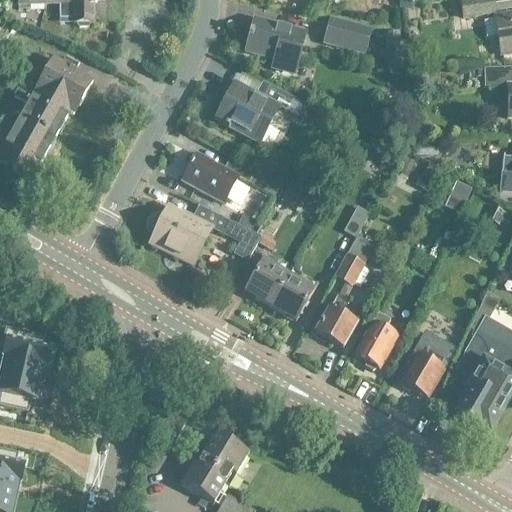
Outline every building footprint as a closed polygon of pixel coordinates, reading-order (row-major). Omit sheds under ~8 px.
[(59,4),(58,0),(18,0),(18,5),(18,11),(29,11),(29,5),(59,4)] [(58,0),(59,4),(59,20),(72,20),(73,25),(76,25),(78,29),(88,28),(90,24),(93,24),(92,0),(58,0)] [(306,0),(304,12),(325,17),(327,4),(306,0)] [(398,10),(397,0),(388,0),(389,11),(398,10)] [(492,0),(478,0),(459,3),(462,23),(495,17),(492,0)] [(511,16),(495,19),(501,57),(511,55),(511,16)] [(300,34),(292,32),(254,22),(246,51),(275,59),(271,74),(288,78),(298,40),(300,34)] [(371,32),(332,22),(325,48),(364,58),(371,32)] [(401,72),(397,34),(383,35),(387,73),(401,72)] [(483,40),(487,56),(498,53),(494,37),(483,40)] [(366,74),(368,59),(326,53),(324,68),(366,74)] [(1,121),(0,122),(0,165),(31,183),(69,116),(73,118),(92,84),(84,79),(87,74),(64,61),(61,66),(53,61),(31,100),(16,91),(12,98),(27,107),(15,128),(1,121)] [(511,70),(484,71),(485,89),(507,88),(508,121),(511,120),(511,70)] [(234,86),(215,123),(225,128),(225,129),(228,131),(229,130),(259,146),(279,110),(302,122),(309,110),(294,102),(262,85),(256,97),(234,86)] [(437,143),(416,144),(416,157),(438,158),(437,143)] [(249,185),(256,172),(231,159),(224,172),(196,157),(181,184),(224,207),(238,179),(249,185)] [(499,194),(511,194),(511,160),(502,160),(499,194)] [(436,177),(423,170),(413,188),(427,195),(436,177)] [(256,172),(249,185),(274,198),(280,185),(256,172)] [(306,189),(294,182),(280,206),(292,213),(306,189)] [(470,191),(455,184),(444,209),(460,216),(470,191)] [(483,219),(501,226),(507,214),(488,206),(483,219)] [(198,209),(192,221),(168,210),(150,247),(193,268),(211,232),(222,237),(229,224),(198,209)] [(354,243),(355,241),(369,216),(358,210),(343,237),(354,243)] [(236,227),(250,234),(255,223),(242,216),(236,227)] [(246,233),(239,246),(232,258),(246,265),(260,240),(246,233)] [(354,243),(346,258),(363,268),(372,251),(355,241),(354,243)] [(278,297),(288,279),(274,271),(278,265),(266,258),(245,296),(270,310),(278,297)] [(363,268),(346,258),(333,281),(343,287),(336,300),(345,305),(364,268),(363,268)] [(301,287),(288,279),(278,297),(270,310),(295,325),(317,288),(305,281),(301,287)] [(345,305),(336,300),(315,336),(342,352),(356,328),(355,328),(363,315),(345,305)] [(17,310),(0,306),(0,323),(13,326),(17,310)] [(377,317),(354,358),(379,372),(396,342),(383,335),(389,324),(377,317)] [(467,397),(455,417),(481,433),(489,437),(511,397),(511,381),(509,379),(511,374),(511,336),(484,321),(464,356),(480,365),(463,395),(467,397)] [(7,345),(2,370),(43,380),(46,371),(49,356),(41,353),(44,342),(14,335),(11,346),(7,345)] [(407,373),(400,386),(428,402),(443,376),(436,373),(442,364),(425,354),(420,363),(411,358),(406,367),(407,373)] [(0,378),(0,377),(0,409),(16,413),(27,416),(30,405),(37,407),(43,380),(2,370),(0,378)] [(160,437),(169,442),(173,445),(187,422),(174,413),(160,437)] [(169,442),(160,437),(145,461),(155,467),(169,442)] [(192,466),(178,488),(212,508),(231,477),(235,479),(247,458),(214,438),(195,468),(192,466)] [(0,492),(9,494),(11,486),(14,486),(17,469),(10,468),(12,456),(0,453),(0,492)] [(0,511),(6,511),(11,494),(9,494),(0,492),(0,511)] [(219,511),(251,511),(228,498),(219,511)]
